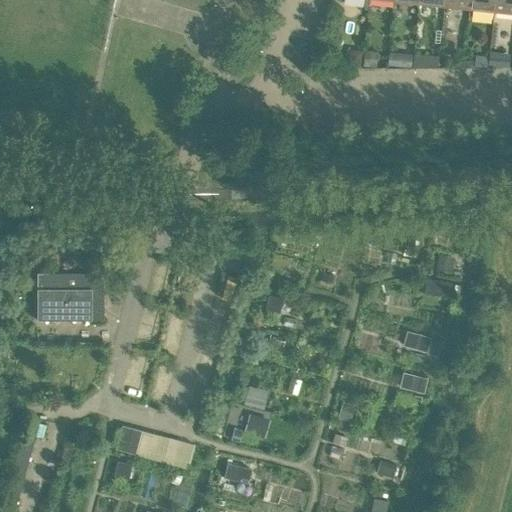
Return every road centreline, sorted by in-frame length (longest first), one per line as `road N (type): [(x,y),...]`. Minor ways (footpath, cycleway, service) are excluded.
road 1 (unclassified): [(230,103),(206,101),(182,193),(159,194)]
road 2 (residential): [(286,0),(258,100),(230,103)]
